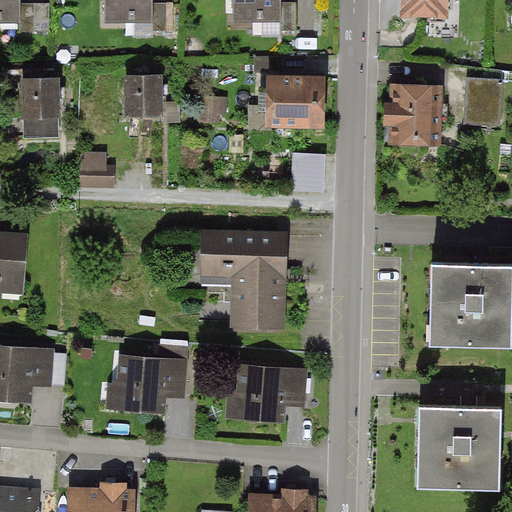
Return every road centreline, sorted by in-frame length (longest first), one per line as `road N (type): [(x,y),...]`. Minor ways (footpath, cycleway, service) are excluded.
road 1 (residential): [(354,0),(343,460)]
road 2 (residential): [(343,460),(0,435)]
